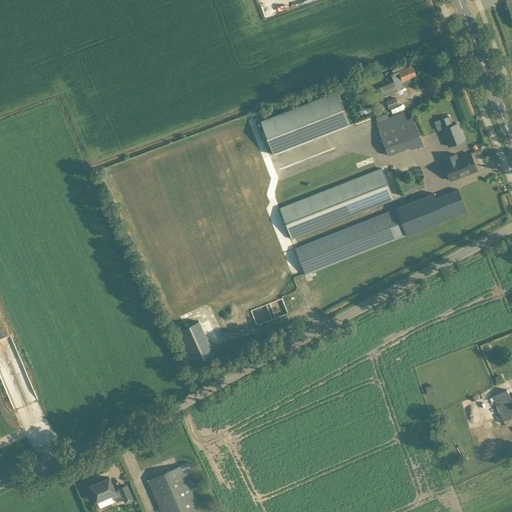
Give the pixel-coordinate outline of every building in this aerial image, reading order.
[(394,81),(380,87),(383,95),(405,86),(403,81),(412,77),(416,76),(411,63),(408,64),(409,67),(402,70),(398,71),(391,75),(394,81)] [(336,91),(260,121),(273,155),(349,125),(336,91)] [(396,97),(386,101),(389,109),(399,105),(396,97)] [(449,115),(439,119),(442,129),(449,146),(464,140),(457,123),(453,125),(449,115)] [(115,168),(174,310),(290,262),(272,217),(273,217),(268,205),(277,201),(242,116),(208,130),(214,143),(207,145),(212,158),(209,159),(216,165),(212,167),(230,210),(229,209),(213,227),(221,224),(227,237),(210,257),(165,148),(115,168)] [(407,119),(379,130),(389,155),(410,147),(411,149),(424,144),(413,117),(407,119)] [(444,163),(450,180),(477,170),(476,168),(477,167),(475,162),(474,161),(470,153),(458,158),(456,154),(444,158),(446,163),(444,163)] [(279,207),(292,239),(394,199),(381,167),(279,207)] [(295,247),(306,274),(467,211),(458,190),(440,197),(438,192),(337,231),(295,247)] [(281,298),(251,310),(257,326),(287,313),(281,298)] [(176,331),(191,365),(214,354),(199,320),(176,331)] [(501,374),(495,377),(497,383),(504,381),(501,374)] [(432,386),(425,389),(427,396),(435,394),(432,386)] [(492,396),(504,421),(511,417),(511,396),(511,397),(507,389),(492,396)] [(453,424),(447,426),(451,438),(457,436),(453,424)] [(148,480),(162,511),(199,511),(186,479),(193,476),(188,463),(148,480)] [(123,496),(125,502),(133,499),(127,485),(119,488),(120,489),(115,491),(109,477),(98,482),(97,480),(87,484),(90,492),(92,491),(97,501),(112,494),(114,500),(123,496)]
